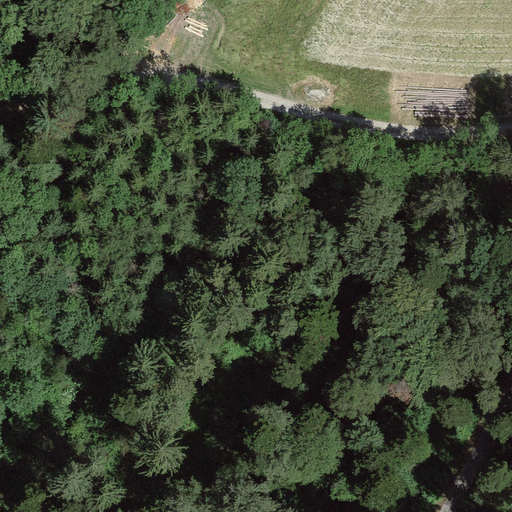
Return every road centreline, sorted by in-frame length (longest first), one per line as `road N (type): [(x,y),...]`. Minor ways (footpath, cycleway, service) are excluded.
road 1 (track): [(106,0),(153,81),(392,129),(511,130)]
road 2 (track): [(153,81),(0,96)]
road 3 (unclassified): [(447,511),(511,387)]
